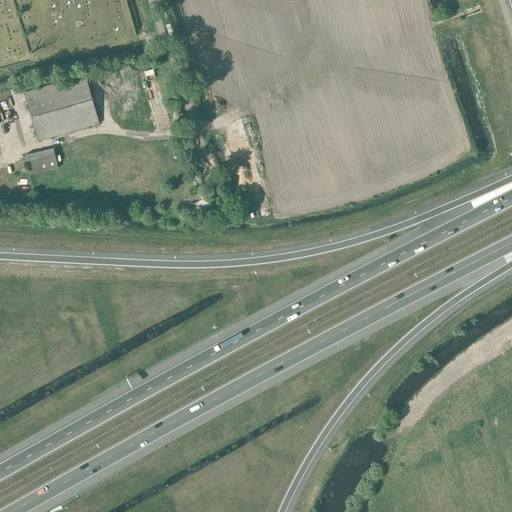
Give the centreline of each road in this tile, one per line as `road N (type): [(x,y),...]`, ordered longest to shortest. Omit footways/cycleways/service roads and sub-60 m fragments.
road 1 (motorway): [(511,199),(0,475)]
road 2 (motorway): [(13,511),(511,243)]
road 3 (motorway): [(511,178),(394,226),(276,256),(0,255)]
road 4 (motorway): [(281,511),(363,382),(435,316),(511,264)]
road 5 (track): [(195,129),(435,23)]
road 6 (unclassified): [(208,168),(150,0)]
